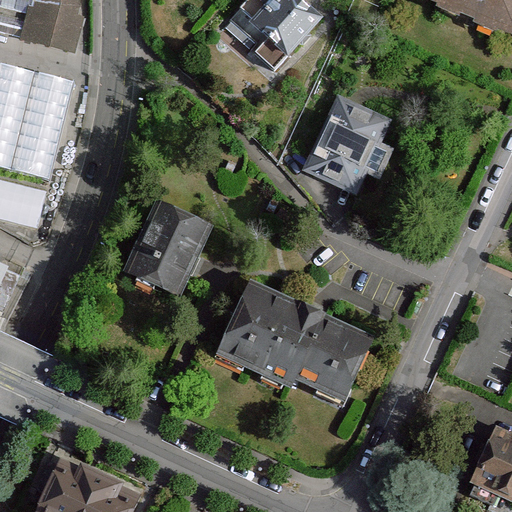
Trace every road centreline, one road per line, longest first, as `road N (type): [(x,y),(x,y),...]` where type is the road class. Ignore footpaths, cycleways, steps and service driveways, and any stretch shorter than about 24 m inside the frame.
road 1 (tertiary): [(117,0),(115,106),(101,168),(62,275),(0,394)]
road 2 (residential): [(511,143),(339,511)]
road 3 (residential): [(0,379),(296,511)]
